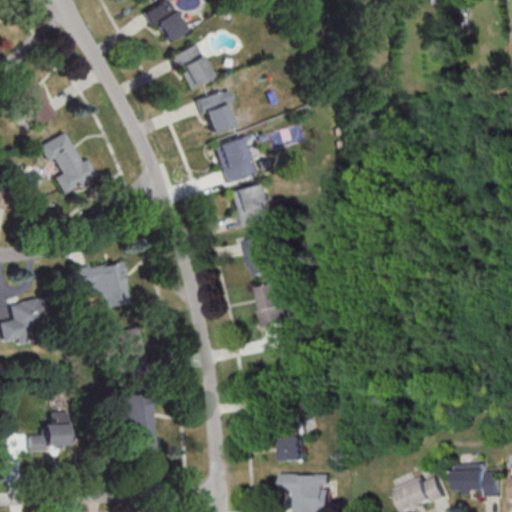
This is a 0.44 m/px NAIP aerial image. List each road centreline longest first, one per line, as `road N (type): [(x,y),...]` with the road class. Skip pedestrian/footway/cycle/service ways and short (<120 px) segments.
road 1 (residential): [(221,511),(209,379),(183,258),(138,137),(64,0)]
road 2 (residential): [(220,494),(0,501)]
road 3 (residential): [(155,179),(77,233),(0,257)]
